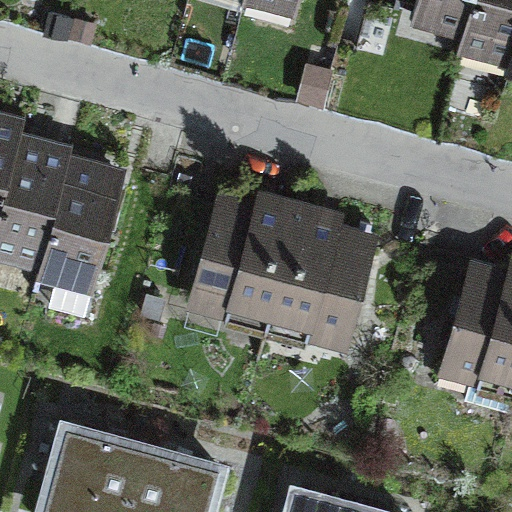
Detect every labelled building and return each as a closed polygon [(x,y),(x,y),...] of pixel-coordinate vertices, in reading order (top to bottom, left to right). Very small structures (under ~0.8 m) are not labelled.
[(465,23),(471,0),(415,0),(413,9),(465,23)] [(511,0),(471,0),(465,23),(461,38),(511,51),(511,0)] [(0,204),(17,140),(21,126),(0,120),(0,204)] [(17,140),(0,204),(0,244),(41,255),(67,162),(69,154),(17,140)] [(67,162),(41,255),(38,278),(54,282),(48,302),(83,311),(119,176),(67,162)] [(269,314),(297,211),(277,205),(270,216),(216,201),(191,293),(267,314),(269,314)] [(297,211),(269,314),(347,336),(372,243),(318,229),(318,216),(297,211)] [(511,410),(511,280),(468,269),(442,361),(472,369),(464,398),(511,410)] [(42,511),(46,511),(123,511),(142,444),(66,424),(42,511)] [(204,511),(217,465),(142,444),(123,511),(204,511)] [(392,511),(295,486),(287,511),(392,511)]
